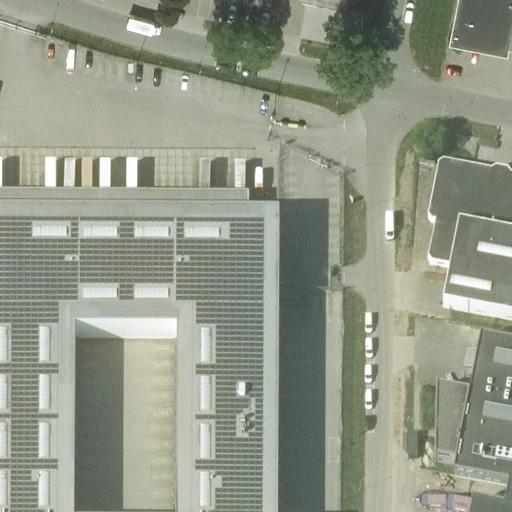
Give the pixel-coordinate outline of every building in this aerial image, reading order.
[(300,0),(348,9),(349,0),(300,0)] [(511,0),(456,0),(449,39),(508,50),(511,27),(511,0)] [(511,176),(443,163),(438,166),(428,218),(431,223),(435,224),(428,260),(431,265),(450,269),(443,308),(511,321),(511,176)] [(277,511),(278,317),(279,221),(277,221),(0,219),(0,511),(73,511),(75,338),(177,338),(175,511),(277,511)] [(511,489),(511,346),(481,340),(470,398),(438,392),(438,391),(436,391),(435,465),(436,465),(436,464),(456,468),(454,478),(511,489)]
